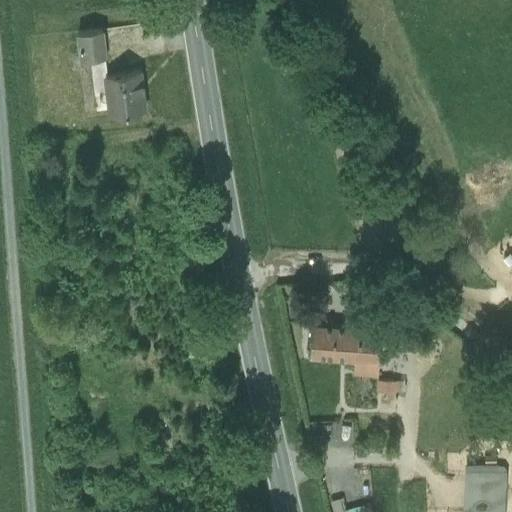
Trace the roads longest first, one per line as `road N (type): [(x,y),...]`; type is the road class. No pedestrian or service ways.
road 1 (secondary): [(293,511),(196,0)]
road 2 (track): [(0,196),(24,511)]
road 3 (track): [(511,366),(385,270),(243,278)]
